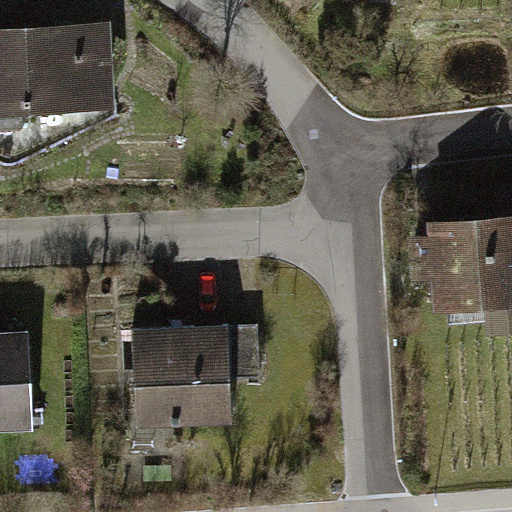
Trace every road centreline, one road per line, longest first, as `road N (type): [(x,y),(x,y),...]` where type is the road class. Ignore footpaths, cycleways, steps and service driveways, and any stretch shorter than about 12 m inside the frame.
road 1 (residential): [(344,198),(259,241),(0,244)]
road 2 (residential): [(381,511),(344,198)]
road 3 (residential): [(344,198),(324,123),(197,0)]
road 4 (residential): [(511,129),(397,143),(344,198)]
